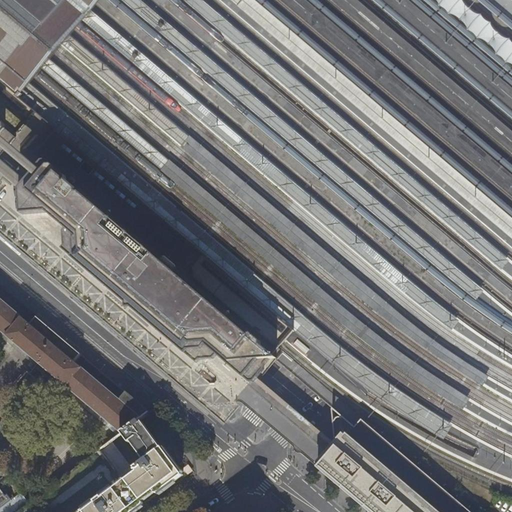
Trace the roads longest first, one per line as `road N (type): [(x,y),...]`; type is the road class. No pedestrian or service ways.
road 1 (residential): [(0,258),(255,465)]
road 2 (tertiary): [(255,465),(316,401),(511,274)]
